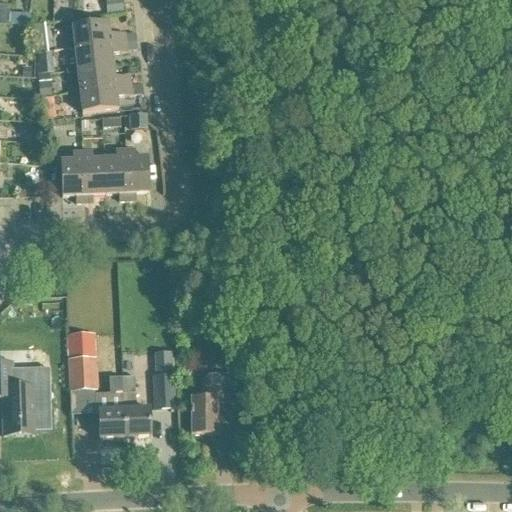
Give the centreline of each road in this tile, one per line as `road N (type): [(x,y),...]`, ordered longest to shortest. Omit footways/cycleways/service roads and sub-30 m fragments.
road 1 (residential): [(154,0),(188,225),(0,247)]
road 2 (residential): [(1,511),(279,496)]
road 3 (residential): [(279,496),(511,496)]
